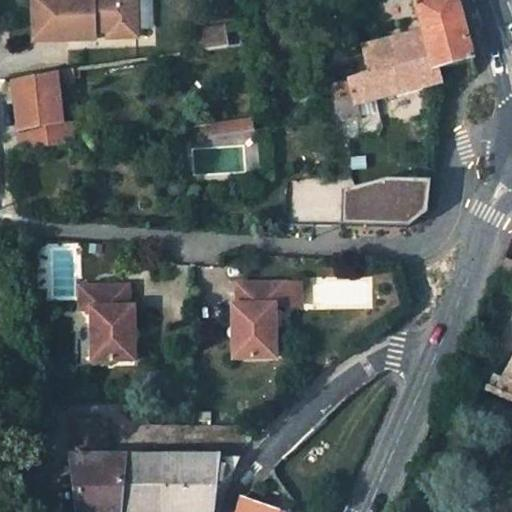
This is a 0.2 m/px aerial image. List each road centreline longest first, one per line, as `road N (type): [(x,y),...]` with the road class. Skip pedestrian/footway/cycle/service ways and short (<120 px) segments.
road 1 (residential): [(497,138),(463,145),(447,211),(437,231),(415,246),(324,249),(0,223)]
road 2 (unclassified): [(436,353),(396,350),(326,391),(266,450),(226,511)]
road 3 (secondary): [(436,353),(367,511)]
road 4 (unknown): [(37,230),(6,98)]
road 5 (secondary): [(501,156),(471,238),(468,277)]
